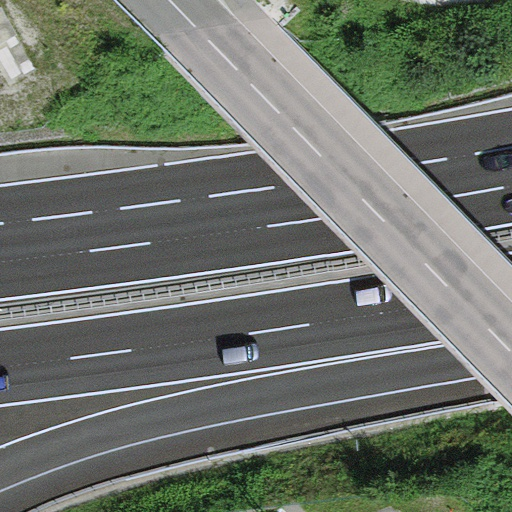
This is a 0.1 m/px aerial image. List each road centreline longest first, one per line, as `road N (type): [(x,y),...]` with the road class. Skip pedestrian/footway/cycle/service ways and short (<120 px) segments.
road 1 (motorway): [(0,470),(132,424),(249,397),(511,304)]
road 2 (motorway): [(511,184),(0,260)]
road 3 (motorway): [(0,366),(511,290)]
road 4 (secondary): [(170,0),(511,352)]
